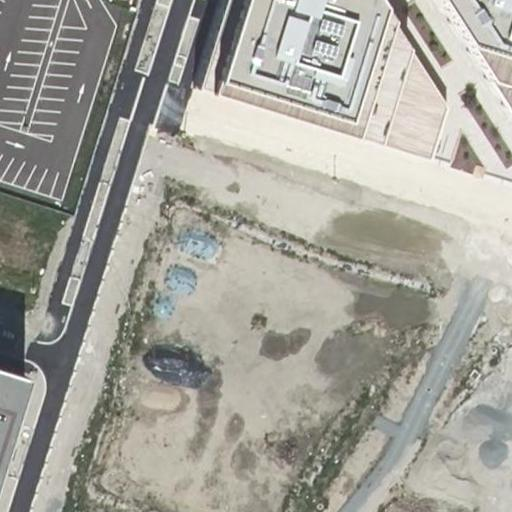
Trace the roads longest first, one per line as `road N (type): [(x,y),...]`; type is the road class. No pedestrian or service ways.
road 1 (residential): [(183,0),(20,511)]
road 2 (unknown): [(149,104),(511,219)]
road 3 (unknown): [(0,144),(42,158),(61,153),(93,30),(87,0)]
